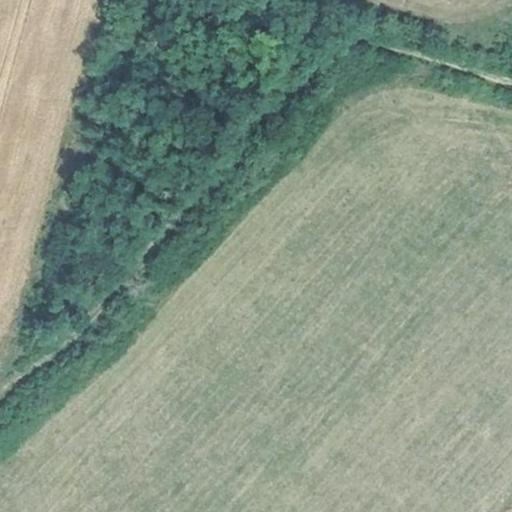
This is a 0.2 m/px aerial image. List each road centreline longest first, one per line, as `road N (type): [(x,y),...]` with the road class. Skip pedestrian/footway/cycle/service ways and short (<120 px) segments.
road 1 (track): [(0,396),(88,322),(318,52),(341,37),(511,83)]
road 2 (track): [(0,378),(22,343),(129,0)]
